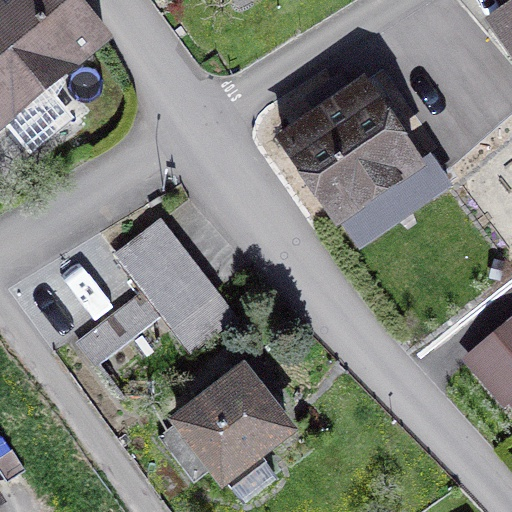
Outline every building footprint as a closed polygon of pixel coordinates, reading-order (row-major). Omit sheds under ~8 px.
[(0,0),(0,122),(101,40),(68,0),(0,0)] [(511,12),(487,30),(511,66),(511,12)] [(333,221),(412,167),(359,88),(279,141),(333,221)] [(187,353),(228,321),(154,226),(112,258),(141,295),(75,345),(104,382),(169,331),(187,353)] [(503,404),(511,396),(511,316),(464,355),(503,404)] [(272,480),(254,455),(283,432),(260,403),(271,395),(260,381),(250,389),(239,375),(155,440),(190,486),(211,471),(238,506),(272,480)]
